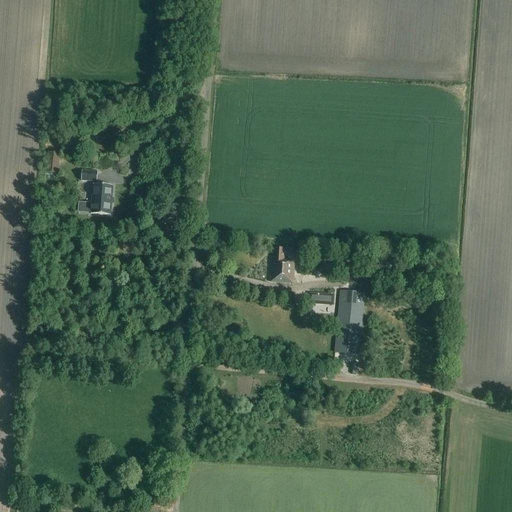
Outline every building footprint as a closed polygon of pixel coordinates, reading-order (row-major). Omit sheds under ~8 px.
[(58,174),(60,154),(48,153),(46,173),(58,174)] [(97,182),(98,172),(82,171),(81,181),(93,182),(91,204),(79,203),(78,211),(90,212),(90,214),(110,216),(113,186),(96,184),(96,182),(97,182)] [(270,283),(292,284),(294,262),(284,261),(284,250),(272,249),(270,283)] [(335,264),(335,276),(348,276),(348,265),(335,264)] [(358,363),(364,293),(340,291),(334,361),(358,363)] [(333,306),(334,296),(326,295),(325,305),(333,306)]
